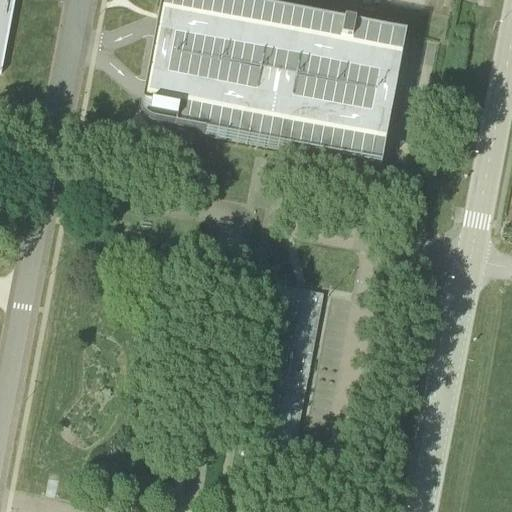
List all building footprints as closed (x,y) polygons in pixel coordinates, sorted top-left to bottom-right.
[(0,0),(0,75),(2,76),(16,0),(0,0)] [(350,33),(174,0),(158,0),(153,30),(142,91),(137,116),(138,120),(140,124),(142,128),(148,131),(377,174),(401,43),(350,33)] [(248,457),(291,466),(320,303),(276,295),(248,457)] [(250,493),(310,505),(314,483),(254,471),(250,493)] [(326,508),(345,511),(350,511),(355,490),(331,485),(326,508)]
